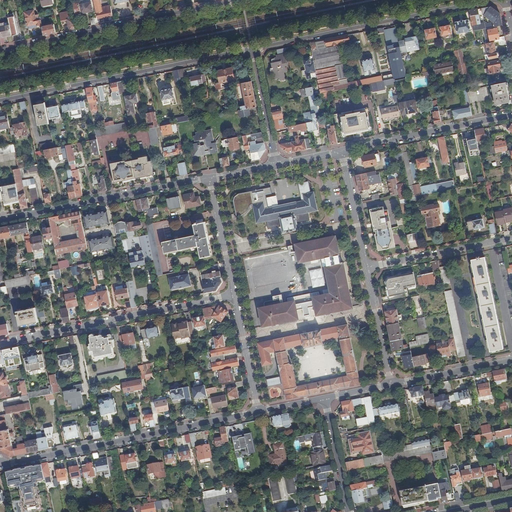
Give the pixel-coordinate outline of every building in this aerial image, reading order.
[(93,0),(97,19),(112,16),(110,6),(102,8),(99,0),(93,0)] [(93,12),(91,3),(79,5),(81,14),(93,12)] [(491,7),(482,9),(483,15),(490,20),(489,21),(491,22),(492,21),(494,23),(495,27),(497,26),(503,25),(502,20),(500,14),(491,7)] [(481,24),(478,9),(470,11),(474,31),(488,28),(493,27),(493,24),(491,24),(485,25),(485,24),(481,24)] [(42,25),(41,21),(40,21),(38,16),(35,16),(34,11),(25,13),(28,27),(31,26),(35,25),(37,25),(37,26),(42,25)] [(63,13),(60,14),(61,22),(68,21),(70,30),(74,29),(71,14),(64,15),(63,13)] [(43,15),(40,16),(41,21),(42,25),(44,36),(50,35),(56,33),(54,25),(46,27),(43,15)] [(14,18),(9,20),(9,22),(13,36),(18,35),(14,18)] [(458,34),(471,32),(469,20),(455,23),(458,34)] [(13,36),(9,22),(0,24),(0,37),(0,39),(13,36)] [(442,42),(454,40),(450,25),(440,27),(442,36),(441,36),(442,42)] [(397,33),(396,26),(391,27),(388,27),(389,35),(397,33)] [(497,26),(495,27),(493,27),(488,28),(489,35),(485,36),(487,43),(488,42),(488,44),(494,43),(499,42),(506,41),(505,37),(499,38),(497,26)] [(438,42),(435,29),(425,31),(428,44),(438,42)] [(399,42),(397,33),(389,35),(385,35),(389,53),(389,56),(390,60),(391,63),(393,74),(394,79),(406,77),(403,59),(399,42)] [(14,42),(13,36),(0,39),(2,45),(7,44),(14,42)] [(349,42),(347,36),(330,39),(325,40),(326,46),(328,46),(349,42)] [(406,41),(399,42),(403,59),(406,59),(406,60),(407,61),(409,60),(410,59),(409,56),(408,55),(407,52),(408,52),(420,50),(417,37),(406,40),(406,41)] [(488,44),(486,44),(487,49),(488,55),(486,56),(485,56),(486,60),(488,60),(497,58),(498,58),(497,53),(494,43),(488,44)] [(358,86),(357,82),(348,83),(347,79),(347,78),(340,46),(326,49),(330,68),(321,69),(317,51),(316,46),(311,47),(313,59),(316,73),(317,78),(319,85),(321,94),(323,94),(327,93),(358,86)] [(330,68),(326,49),(317,51),(321,69),(330,68)] [(279,78),(285,77),(284,72),(286,72),(285,66),(287,66),(285,55),(278,56),(278,58),(272,59),(274,68),(271,69),(273,79),(279,78)] [(316,73),(313,59),(311,59),(310,58),(303,60),(304,66),(306,65),(307,70),(302,71),(302,72),(303,77),(307,76),(307,80),(312,79),(311,74),(316,73)] [(373,59),(362,61),(365,73),(366,76),(376,73),(375,70),(376,70),(373,59)] [(500,61),(498,62),(489,64),(491,74),(500,72),(500,68),(501,67),(500,61)] [(452,71),(450,63),(433,66),(435,75),(452,71)] [(221,83),(222,89),(231,87),(230,81),(234,80),(232,69),(219,72),(221,83)] [(433,82),(431,72),(422,73),(423,77),(429,76),(430,82),(433,82)] [(192,86),(207,83),(205,74),(190,77),(192,86)] [(393,74),(357,82),(358,86),(370,84),(383,81),(394,79),(393,74)] [(383,81),(370,84),(372,92),(385,89),(384,86),(383,81)] [(241,107),(242,110),(250,109),(257,107),(255,97),(252,82),(237,85),(237,87),(242,85),(246,106),(241,107)] [(117,100),(121,100),(120,94),(118,88),(117,83),(112,84),(114,92),(112,92),(111,94),(112,97),(113,99),(117,98),(117,100)] [(507,83),(492,86),(496,106),(511,103),(507,83)] [(314,95),(321,94),(319,85),(317,85),(317,86),(313,87),(314,95)] [(313,87),(300,90),(302,98),(309,97),(314,95),(313,87)] [(92,88),(87,89),(89,99),(91,112),(97,111),(96,102),(97,102),(97,100),(97,97),(95,96),(94,96),(92,88)] [(173,88),(160,91),(162,101),(163,101),(164,105),(171,103),(170,99),(175,98),(173,88)] [(137,95),(125,97),(129,116),(136,114),(133,103),(138,103),(137,95)] [(314,95),(309,97),(312,112),(314,122),(307,124),(308,129),(309,132),(318,130),(316,122),(317,122),(317,121),(316,114),(319,113),(317,105),(316,106),(314,95)] [(91,112),(89,99),(62,105),(64,112),(70,111),(70,116),(71,116),(82,114),(83,117),(83,119),(87,118),(88,117),(88,116),(88,113),(92,112),(91,112)] [(403,119),(419,116),(416,100),(400,103),(403,119)] [(433,115),(435,124),(441,122),(440,115),(437,101),(431,102),(433,109),(431,110),(430,111),(430,114),(432,115),(433,115)] [(39,126),(50,123),(46,103),(35,105),(39,126)] [(48,108),(51,119),(61,117),(59,106),(54,107),(54,106),(49,107),(49,108),(48,108)] [(388,119),(400,116),(398,106),(381,109),(383,120),(384,120),(384,122),(389,121),(388,119)] [(449,112),(451,121),(459,119),(472,116),(470,108),(462,110),(462,109),(459,109),(459,110),(449,112)] [(242,110),(243,117),(251,115),(250,109),(242,110)] [(281,109),(273,111),(277,130),(284,128),(283,121),(284,121),(281,109)] [(373,130),(369,110),(338,116),(342,136),(348,135),(348,134),(367,130),(367,132),(373,130)] [(148,127),(149,129),(156,128),(159,127),(158,124),(156,112),(147,114),(149,123),(154,122),(155,126),(148,127)] [(314,122),(312,112),(304,114),(305,120),(306,124),(307,124),(314,122)] [(0,115),(0,126),(10,125),(8,114),(0,115)] [(176,119),(176,124),(177,123),(189,121),(188,115),(186,115),(186,117),(176,119)] [(15,127),(16,134),(16,136),(23,135),(28,134),(25,122),(21,123),(21,124),(14,126),(15,127)] [(95,129),(96,136),(97,137),(127,131),(126,123),(117,125),(106,127),(103,128),(95,129)] [(303,124),(289,127),(290,132),(295,131),(296,135),(299,135),(298,131),(308,129),(307,124),(306,124),(303,124)] [(162,126),(162,127),(164,135),(173,133),(171,125),(162,126)] [(331,145),(337,143),(334,126),(331,127),(332,129),(328,130),(331,145)] [(152,145),(159,144),(156,128),(149,129),(152,145)] [(477,141),(480,141),(486,139),(484,129),(475,131),(476,136),(477,141)] [(208,137),(207,131),(196,133),(197,136),(194,137),(195,142),(198,142),(199,144),(191,145),(194,158),(206,156),(206,154),(211,153),(211,155),(219,153),(217,144),(212,144),(211,142),(214,141),(213,136),(208,137)] [(266,150),(262,133),(252,135),(253,140),(256,140),(256,141),(258,141),(258,144),(256,145),(255,142),(254,142),(254,145),(252,146),(251,142),(248,143),(247,140),(248,140),(247,136),(243,136),(244,144),(246,150),(250,149),(253,161),(261,159),(266,150)] [(297,141),(291,142),(293,153),(307,150),(305,140),(300,141),(299,136),(296,137),(297,141)] [(476,136),(466,139),(470,157),(475,156),(474,152),(479,151),(478,146),(477,141),(476,136)] [(239,145),(238,137),(225,140),(226,144),(230,143),(231,150),(240,148),(239,145)] [(449,168),(451,167),(445,140),(445,137),(438,138),(442,157),(445,157),(447,165),(448,165),(449,168)] [(93,141),(91,141),(94,152),(95,152),(96,156),(97,156),(100,155),(97,140),(93,141)] [(502,141),(494,143),(494,144),(495,147),(496,153),(508,151),(507,149),(506,142),(502,142),(502,141)] [(40,144),(41,151),(45,151),(55,149),(53,142),(40,144)] [(291,142),(280,145),(281,148),(289,153),(293,153),(291,142)] [(164,148),(166,157),(183,153),(181,143),(175,144),(175,146),(168,147),(167,147),(164,148)] [(0,147),(0,153),(15,151),(14,144),(2,147),(0,147)] [(68,153),(72,170),(72,171),(76,170),(74,161),(76,161),(73,145),(71,145),(67,146),(68,153)] [(55,149),(45,151),(46,158),(59,156),(58,153),(63,153),(63,154),(68,153),(67,146),(55,149)] [(377,165),(375,155),(364,157),(366,167),(377,165)] [(126,161),(112,164),(115,182),(154,173),(152,163),(149,164),(148,156),(140,158),(140,159),(127,162),(126,161)] [(432,166),(430,156),(428,157),(428,158),(417,160),(419,169),(432,166)] [(179,168),(181,176),(184,175),(188,174),(185,162),(179,164),(179,168)] [(467,174),(464,163),(458,164),(458,163),(454,164),(457,176),(467,174)] [(38,165),(31,166),(26,167),(27,174),(40,171),(38,165)] [(420,196),(422,195),(422,193),(420,184),(414,185),(413,181),(418,181),(415,167),(410,168),(406,169),(412,198),(420,196)] [(13,170),(16,184),(17,188),(24,187),(20,169),(19,169),(13,170)] [(103,169),(98,170),(99,175),(101,175),(102,176),(102,180),(99,180),(102,192),(107,191),(103,169)] [(75,186),(77,197),(83,196),(81,184),(78,184),(77,180),(80,179),(78,170),(76,170),(72,171),(75,183),(75,186)] [(367,174),(369,185),(382,183),(379,172),(376,173),(376,172),(367,174)] [(369,185),(367,174),(357,176),(359,189),(360,192),(370,190),(369,185)] [(396,180),(396,179),(389,181),(392,196),(399,195),(397,185),(396,180)] [(271,187),(239,194),(235,196),(234,201),(237,217),(244,215),(247,212),(250,208),(251,205),(254,205),(258,223),(267,221),(269,229),(282,226),(283,230),(283,232),(290,231),(297,229),(297,227),(296,224),(311,221),(309,213),(318,211),(314,192),(311,193),(308,182),(299,184),(303,200),(269,208),(266,194),(272,193),(271,187)] [(5,204),(20,201),(19,196),(18,192),(17,188),(16,184),(1,187),(2,192),(0,192),(2,200),(4,199),(5,204)] [(33,199),(34,206),(40,204),(35,184),(30,185),(33,199)] [(397,185),(399,195),(400,200),(406,199),(403,184),(399,185),(397,185)] [(69,187),(71,198),(77,197),(75,186),(69,187)] [(194,193),(184,195),(187,209),(201,205),(199,197),(195,198),(194,193)] [(361,199),(362,203),(380,199),(379,193),(373,194),(372,197),(371,197),(361,199)] [(20,201),(22,208),(28,207),(25,194),(19,196),(20,201)] [(179,197),(167,199),(168,206),(169,210),(182,207),(179,197)] [(148,198),(141,199),(144,211),(144,214),(147,214),(146,210),(145,210),(145,209),(150,208),(148,198)] [(428,228),(441,225),(439,215),(441,215),(440,213),(439,213),(438,211),(441,211),(440,205),(433,206),(433,205),(427,206),(427,207),(422,209),(423,214),(425,214),(428,228)] [(505,221),(511,219),(511,212),(511,206),(503,208),(503,207),(495,209),(497,221),(505,219),(505,221)] [(396,247),(392,229),(388,210),(385,211),(384,207),(373,210),(377,232),(380,249),(384,248),(384,249),(396,247)] [(107,211),(84,216),(86,228),(109,223),(107,211)] [(57,255),(88,248),(80,212),(66,215),(50,218),(52,228),(54,237),(57,255)] [(485,228),(483,219),(467,222),(469,231),(485,228)] [(145,220),(137,222),(137,224),(141,223),(142,228),(140,228),(141,230),(147,228),(147,225),(146,223),(145,220)] [(491,235),(497,234),(494,220),(488,221),(489,224),(488,224),(491,235)] [(116,225),(115,225),(116,234),(120,234),(121,233),(120,230),(125,229),(126,233),(141,230),(140,228),(142,228),(141,223),(137,224),(137,222),(134,223),(134,222),(128,223),(128,224),(126,224),(125,223),(122,222),(118,222),(116,225)] [(196,235),(163,242),(165,253),(198,246),(201,258),(212,256),(205,222),(197,224),(197,223),(196,223),(196,224),(194,225),(196,235)] [(19,224),(10,226),(13,237),(13,241),(14,243),(16,242),(15,235),(26,233),(28,238),(27,238),(28,243),(27,243),(29,251),(33,251),(33,250),(30,238),(27,223),(19,224)] [(153,260),(157,277),(163,275),(153,231),(152,224),(150,224),(147,225),(147,228),(148,235),(153,260)] [(3,227),(0,228),(0,242),(1,242),(0,239),(13,237),(10,226),(3,227)] [(54,237),(52,228),(44,229),(46,239),(54,237)] [(408,235),(409,242),(418,240),(417,234),(408,235)] [(153,260),(148,235),(140,236),(142,250),(129,253),(132,267),(146,264),(145,262),(153,260)] [(42,236),(30,238),(33,250),(45,247),(42,236)] [(112,236),(89,240),(92,253),(115,248),(112,236)] [(338,256),(339,256),(340,255),(336,237),(295,245),(297,252),(299,264),(323,259),(327,278),(330,294),(320,296),(319,293),(288,299),(288,303),(259,308),(263,327),(272,325),(274,326),(276,326),(277,324),(305,319),(305,316),(308,316),(310,315),(311,318),(326,315),(327,315),(330,315),(331,313),(353,309),(344,264),(340,265),(338,256)] [(478,259),(472,260),(491,352),(504,349),(485,257),(480,259),(480,257),(478,258),(478,259)] [(59,265),(60,269),(67,268),(65,260),(58,262),(59,265)] [(71,267),(73,275),(81,274),(79,265),(71,267)] [(447,267),(440,268),(440,270),(443,285),(451,284),(447,267)] [(52,271),(53,274),(55,273),(56,278),(62,277),(60,269),(54,271),(52,271)] [(210,274),(201,276),(202,280),(209,279),(221,276),(220,272),(210,274)] [(171,290),(192,286),(189,273),(169,278),(171,290)] [(388,278),(385,282),(389,297),(408,293),(407,289),(417,287),(414,273),(388,278)] [(433,273),(417,276),(420,286),(424,286),(432,285),(432,286),(435,286),(435,284),(434,280),(436,279),(435,277),(434,277),(433,273)] [(15,278),(5,281),(6,287),(6,288),(31,283),(29,275),(21,277),(15,278)] [(203,284),(205,294),(217,291),(223,282),(222,279),(221,276),(209,279),(209,281),(211,280),(212,282),(203,284)] [(133,281),(126,283),(127,288),(128,291),(135,290),(133,281)] [(52,284),(42,286),(42,287),(44,295),(54,293),(52,284)] [(97,293),(95,286),(92,287),(93,292),(94,292),(94,295),(85,297),(87,309),(99,307),(97,293)] [(128,291),(127,288),(124,289),(116,291),(118,299),(129,297),(128,291)] [(68,290),(64,291),(66,298),(68,308),(68,309),(74,307),(79,306),(76,292),(69,294),(68,290)] [(97,293),(99,307),(110,305),(108,291),(97,293)] [(457,350),(459,358),(466,356),(453,291),(445,292),(449,313),(455,338),(457,350)] [(220,306),(203,309),(204,316),(205,320),(214,318),(222,322),(228,312),(220,306)] [(38,318),(36,308),(16,312),(17,315),(16,315),(16,316),(17,316),(19,326),(39,322),(38,318)] [(68,309),(68,308),(61,309),(64,322),(71,321),(68,309)] [(386,316),(388,325),(400,323),(397,310),(385,312),(386,316)] [(205,320),(204,316),(193,318),(195,328),(200,327),(200,328),(202,328),(201,327),(205,326),(205,327),(206,327),(205,320)] [(427,328),(424,318),(417,319),(420,330),(427,328)] [(195,334),(192,322),(188,323),(188,321),(172,325),(175,339),(181,338),(182,339),(191,337),(190,335),(195,334)] [(391,338),(393,351),(410,347),(410,346),(408,346),(407,345),(404,346),(399,325),(402,324),(401,322),(400,323),(388,325),(391,338)] [(0,335),(9,333),(7,324),(0,325),(0,335)] [(348,325),(318,331),(305,334),(275,340),(259,344),(264,366),(273,364),(270,353),(277,351),(280,365),(279,365),(281,371),(287,400),(325,392),(361,385),(355,356),(354,350),(353,350),(349,328),(348,325)] [(146,329),(141,330),(143,339),(148,338),(148,339),(160,336),(158,326),(146,329)] [(123,335),(120,336),(122,348),(126,348),(126,351),(137,349),(134,333),(123,335)] [(234,338),(233,333),(212,338),(209,338),(208,339),(210,345),(216,344),(216,349),(226,347),(224,340),(234,338)] [(418,346),(430,343),(428,335),(416,337),(418,346)] [(99,338),(91,340),(92,344),(91,344),(92,351),(92,350),(94,358),(105,356),(103,350),(105,350),(105,352),(107,356),(114,355),(112,345),(109,346),(109,344),(114,343),(114,342),(115,341),(115,340),(114,340),(113,337),(104,339),(104,338),(101,338),(102,340),(100,340),(99,338)] [(451,352),(457,350),(455,338),(437,342),(437,345),(440,359),(452,356),(451,352)] [(211,351),(215,371),(220,370),(231,367),(240,366),(238,358),(226,361),(224,354),(237,352),(236,346),(211,351)] [(3,350),(5,357),(7,368),(8,371),(15,370),(13,360),(16,360),(15,358),(13,348),(3,350)] [(408,368),(415,367),(415,365),(413,357),(411,351),(403,353),(404,357),(405,356),(408,368)] [(72,353),(59,356),(62,366),(74,363),(72,353)] [(427,363),(427,364),(431,363),(429,354),(413,357),(415,365),(427,363)] [(28,358),(24,358),(27,371),(31,371),(31,372),(41,369),(41,368),(45,368),(42,355),(38,355),(28,356),(28,358)] [(21,357),(15,358),(16,360),(13,360),(15,370),(17,369),(17,366),(22,364),(21,357)] [(151,363),(144,365),(146,375),(153,373),(151,368),(152,367),(151,363)] [(232,369),(220,372),(221,378),(221,380),(221,382),(222,383),(234,381),(232,369)] [(507,380),(506,370),(503,371),(493,373),(495,383),(507,380)] [(98,377),(99,384),(122,380),(128,378),(127,371),(98,377)] [(0,386),(8,384),(7,381),(8,381),(7,377),(5,378),(4,373),(0,373),(0,386)] [(54,393),(60,392),(56,374),(50,376),(52,386),(54,393)] [(269,387),(282,383),(280,376),(267,379),(269,387)] [(134,377),(134,379),(136,390),(144,388),(142,380),(136,381),(136,379),(136,377),(134,377)] [(133,381),(123,384),(124,392),(136,390),(134,379),(133,380),(133,381)] [(23,396),(29,395),(28,394),(26,381),(20,382),(21,386),(19,387),(20,392),(22,392),(23,396)] [(237,387),(244,386),(243,382),(236,383),(235,384),(235,388),(228,389),(230,400),(240,398),(237,387)] [(8,384),(0,386),(0,394),(2,394),(3,398),(11,396),(10,391),(8,384)] [(489,384),(478,386),(480,398),(492,395),(489,384)] [(54,393),(52,386),(49,386),(50,389),(28,394),(29,395),(29,398),(46,395),(54,393)] [(206,390),(205,386),(192,388),(195,399),(195,401),(208,399),(207,394),(206,390)] [(191,397),(189,387),(178,389),(178,388),(176,388),(176,389),(171,391),(173,401),(191,397)] [(415,389),(410,390),(412,399),(424,396),(424,393),(423,387),(415,389)] [(75,389),(63,391),(63,393),(64,393),(65,400),(69,400),(70,405),(72,404),(73,409),(79,408),(79,404),(83,403),(81,392),(76,393),(75,389)] [(459,393),(454,394),(455,402),(460,401),(461,403),(462,402),(462,401),(470,399),(468,391),(463,392),(463,394),(459,394),(459,393)] [(424,396),(427,408),(428,407),(432,407),(436,406),(435,399),(434,395),(430,396),(429,392),(424,393),(424,396)] [(214,409),(229,406),(226,395),(212,398),(214,409)] [(436,406),(437,408),(451,405),(449,397),(445,397),(445,396),(440,397),(440,398),(435,399),(436,406)] [(371,398),(375,417),(380,416),(381,416),(381,418),(384,418),(384,421),(398,418),(398,415),(400,414),(399,412),(400,412),(399,405),(377,409),(375,397),(371,398)] [(100,404),(102,415),(117,412),(114,398),(108,400),(108,399),(104,400),(105,403),(100,404)] [(358,427),(376,423),(375,417),(371,398),(361,400),(352,402),(353,408),(366,405),(368,418),(356,420),(358,427)] [(157,413),(162,412),(162,411),(169,410),(167,400),(155,402),(157,413)] [(352,402),(342,404),(344,413),(341,414),(342,421),(350,419),(349,413),(354,412),(353,408),(352,402)] [(6,408),(7,414),(10,414),(32,410),(30,403),(6,408)] [(7,414),(0,415),(0,431),(9,430),(14,429),(13,423),(12,424),(10,414),(7,414)] [(156,426),(154,414),(145,416),(146,421),(150,420),(151,427),(154,427),(156,426)] [(289,417),(288,414),(272,417),(274,427),(283,425),(284,427),(286,429),(289,428),(291,425),(289,417)] [(130,419),(132,431),(137,430),(136,423),(139,422),(138,417),(130,419)] [(94,431),(95,439),(101,437),(98,421),(92,422),(93,427),(91,427),(92,431),(94,431)] [(66,440),(80,437),(77,425),(64,427),(66,440)] [(458,440),(463,439),(460,425),(455,426),(458,440)] [(491,433),(492,433),(490,425),(481,427),(483,435),(491,433)] [(229,442),(226,427),(220,428),(222,437),(215,438),(217,447),(225,446),(225,443),(229,442)] [(511,433),(511,429),(505,431),(495,433),(496,438),(504,436),(505,439),(507,439),(510,451),(511,450),(511,449),(511,433)] [(9,430),(0,431),(0,443),(1,448),(13,445),(12,444),(11,437),(14,436),(14,433),(10,433),(9,430)] [(323,450),(319,433),(296,438),(296,441),(299,440),(300,443),(312,440),(315,452),(323,450)] [(350,448),(371,443),(369,433),(358,435),(350,436),(351,439),(348,439),(350,448)] [(475,437),(476,443),(480,442),(479,439),(483,438),(484,442),(492,440),(491,433),(483,435),(475,437)] [(252,434),(232,438),(235,451),(248,448),(249,455),(255,453),(252,434)] [(47,437),(37,439),(38,440),(40,450),(54,447),(53,439),(48,440),(47,437)] [(26,444),(28,453),(34,451),(40,450),(38,440),(31,441),(30,440),(25,441),(26,444)] [(418,448),(431,446),(429,440),(412,444),(413,449),(418,448)] [(413,449),(412,444),(412,442),(407,443),(406,444),(407,446),(399,448),(400,452),(413,449)] [(373,453),(371,443),(350,448),(351,455),(354,455),(354,457),(362,456),(362,455),(373,453)] [(445,450),(445,447),(444,443),(434,445),(431,446),(432,453),(434,461),(447,458),(445,450)] [(14,450),(15,455),(21,454),(28,453),(26,444),(18,445),(19,449),(14,450)] [(269,456),(270,466),(286,462),(282,444),(274,445),(276,454),(269,456)] [(13,445),(1,448),(2,450),(11,456),(15,455),(14,450),(13,445)] [(201,463),(211,461),(210,458),(211,458),(209,446),(196,448),(197,450),(195,450),(196,454),(198,454),(199,461),(200,460),(201,463)] [(420,456),(432,453),(431,446),(418,448),(420,456)] [(384,463),(420,456),(418,448),(413,449),(400,452),(393,454),(386,455),(382,456),(384,463)] [(182,461),(192,459),(190,450),(180,452),(182,461)] [(326,467),(323,450),(315,452),(312,452),(314,466),(306,468),(307,471),(314,470),(326,467)] [(125,455),(120,456),(123,471),(128,470),(127,464),(137,462),(136,458),(137,458),(136,457),(135,454),(125,456),(125,455)] [(177,463),(175,455),(165,457),(167,465),(172,464),(173,467),(177,466),(177,463)] [(385,469),(384,463),(382,456),(363,460),(365,467),(379,465),(379,466),(378,466),(379,470),(385,469)] [(109,470),(107,458),(94,461),(96,472),(104,471),(105,477),(111,476),(109,470)] [(347,471),(365,467),(363,460),(346,463),(347,471)] [(166,477),(163,463),(148,466),(150,474),(154,474),(155,476),(156,479),(166,477)] [(50,477),(48,464),(42,465),(42,466),(45,478),(50,477)] [(92,464),(82,467),(84,479),(95,477),(92,464)] [(492,465),(484,467),(486,477),(497,475),(495,467),(494,467),(494,468),(492,468),(492,465)] [(14,471),(6,473),(9,486),(17,484),(17,487),(20,487),(21,490),(20,490),(22,502),(23,502),(25,511),(28,510),(29,511),(37,510),(36,509),(40,508),(38,499),(39,499),(36,487),(35,487),(34,484),(37,483),(37,480),(45,479),(45,478),(42,466),(34,467),(22,469),(14,471)] [(332,472),(331,466),(326,467),(314,470),(316,482),(327,479),(326,473),(332,472)] [(464,482),(474,480),(472,470),(471,466),(465,468),(466,471),(462,472),(464,482)] [(474,480),(484,478),(481,468),(478,469),(478,466),(474,467),(475,470),(472,470),(474,480)] [(74,468),(69,469),(72,480),(81,478),(79,469),(75,470),(74,468)] [(450,470),(453,488),(456,487),(457,486),(457,485),(462,484),(460,473),(458,469),(450,470)] [(66,470),(57,472),(58,479),(60,486),(60,487),(69,485),(66,470)] [(293,474),(286,475),(290,495),(297,493),(296,486),(295,482),(293,474)] [(511,490),(511,480),(506,481),(506,478),(503,479),(502,475),(499,475),(503,492),(506,492),(511,490)] [(276,477),(268,479),(271,494),(272,500),(280,498),(276,477)] [(336,490),(334,478),(328,479),(330,488),(326,489),(327,492),(336,490)] [(443,504),(448,503),(447,498),(450,498),(449,494),(446,495),(446,491),(450,490),(448,483),(444,483),(444,481),(439,482),(439,484),(442,499),(443,504)] [(352,492),(367,489),(366,487),(366,483),(351,486),(352,492)] [(442,499),(439,484),(426,487),(429,502),(442,499)] [(429,502),(426,487),(400,492),(403,507),(429,502)] [(224,488),(221,489),(201,493),(203,499),(226,495),(225,488),(224,488)] [(352,492),(354,505),(364,503),(363,498),(369,497),(367,489),(352,492)] [(319,494),(321,502),(321,505),(324,504),(328,503),(327,496),(326,496),(326,492),(319,494)] [(95,506),(103,504),(102,498),(89,501),(90,507),(95,506)] [(172,507),(171,499),(161,501),(163,509),(172,507)] [(163,509),(161,501),(157,502),(151,503),(149,504),(140,505),(141,511),(155,511),(155,510),(163,509)] [(385,510),(393,508),(392,501),(383,503),(385,510)]
